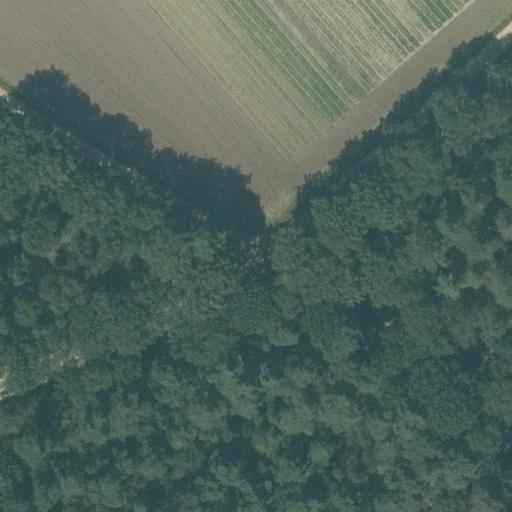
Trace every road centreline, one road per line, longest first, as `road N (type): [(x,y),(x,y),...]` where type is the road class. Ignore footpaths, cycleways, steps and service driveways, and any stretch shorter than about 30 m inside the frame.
road 1 (track): [(0,386),(214,290),(511,37)]
road 2 (track): [(511,420),(373,301),(259,256),(0,94)]
